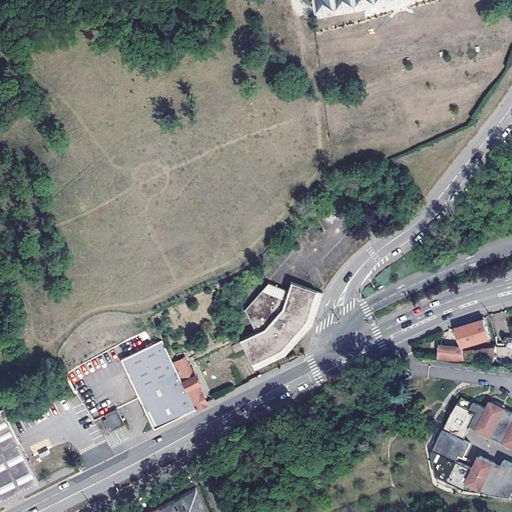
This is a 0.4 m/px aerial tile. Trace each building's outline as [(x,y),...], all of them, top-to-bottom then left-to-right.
[(384,7),(383,0),(310,0),(313,18),(384,7)] [(243,245),(229,253),(234,261),(248,253),(243,245)] [(272,363),(283,358),(300,340),(312,326),(315,319),(317,309),(320,299),(324,292),(292,281),(288,290),(268,284),(244,315),(252,333),(238,340),(239,343),(243,350),(253,373),(272,363)] [(160,319),(157,313),(150,317),(153,323),(160,319)] [(485,320),(456,329),(462,349),(463,349),(462,361),(462,362),(493,362),(495,348),(472,350),(471,346),(491,339),(485,320)] [(493,362),(493,364),(511,365),(511,337),(506,336),(505,347),(495,348),(493,362)] [(195,408),(173,364),(161,340),(121,360),(150,421),(154,428),(195,408)] [(243,350),(239,343),(232,346),(235,353),(243,350)] [(191,346),(190,346),(183,349),(188,359),(195,355),(191,346)] [(438,358),(462,361),(463,349),(462,349),(439,346),(438,358)] [(197,380),(194,375),(193,374),(192,374),(184,358),(173,364),(195,408),(205,403),(196,385),(198,384),(197,380)] [(387,373),(392,382),(402,376),(397,367),(387,373)] [(511,409),(493,400),(490,407),(476,400),(473,406),(461,400),(433,452),(438,474),(466,488),(470,481),(490,491),(511,494),(511,409)] [(0,501),(40,481),(25,450),(4,407),(0,409),(0,501)] [(112,431),(124,424),(118,412),(106,419),(112,431)] [(470,481),(466,488),(490,491),(470,481)] [(203,511),(196,488),(181,496),(162,507),(164,511),(203,511)]
